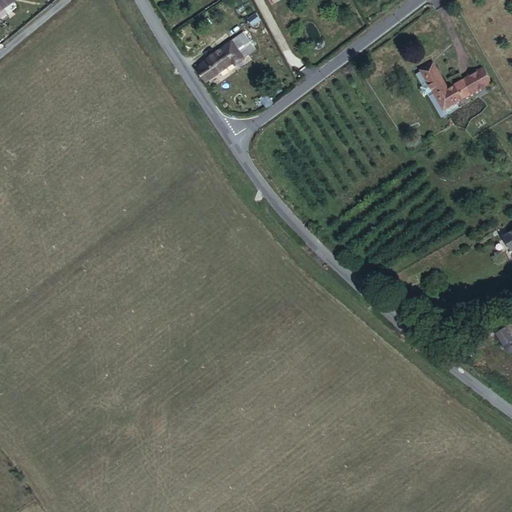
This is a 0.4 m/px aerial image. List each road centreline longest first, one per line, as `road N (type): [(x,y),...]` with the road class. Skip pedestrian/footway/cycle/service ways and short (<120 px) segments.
road 1 (unclassified): [(232,144),(345,277),(427,356),(511,417)]
road 2 (residential): [(421,0),(232,144)]
road 3 (unclassified): [(139,0),(232,144)]
